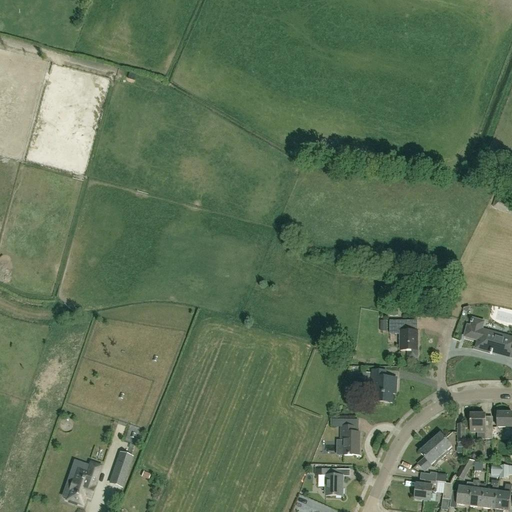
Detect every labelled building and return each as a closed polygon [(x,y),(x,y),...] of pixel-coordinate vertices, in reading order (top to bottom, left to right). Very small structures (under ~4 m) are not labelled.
[(510,214),(511,207),(511,200),(496,195),(492,207),(493,208),(494,208),(510,214)] [(304,248),(314,248),(314,234),(304,234),(304,248)] [(467,329),(464,337),(478,341),(475,350),(492,355),(492,353),(511,358),(511,338),(482,330),(484,322),(474,319),(473,319),(473,320),(472,320),(471,323),(472,323),(471,327),(470,330),(467,329)] [(417,357),(417,351),(417,331),(407,331),(407,322),(391,322),(390,335),(400,335),(400,351),(408,351),(408,357),(409,358),(411,359),(414,359),(416,358),(417,357)] [(396,390),(397,379),(385,379),(386,372),(373,371),(372,384),(375,384),(374,403),(393,404),(393,390),(396,390)] [(511,441),(511,414),(498,414),(498,427),(498,429),(506,429),(506,437),(511,437),(511,441)] [(478,440),(485,441),(492,441),(492,429),(485,429),(486,416),(482,416),(471,415),(471,434),(479,434),(478,440)] [(359,457),(360,433),(355,433),(355,427),(341,427),(341,441),(344,441),(344,457),(359,457)] [(440,435),(430,444),(443,459),(448,454),(447,453),(452,448),(440,435)] [(443,459),(430,444),(419,454),(425,460),(418,466),(424,473),(435,463),(437,464),(443,459)] [(121,454),(114,472),(125,476),(131,458),(121,454)] [(472,467),(475,467),(475,463),(475,461),(466,461),(456,477),(463,481),(472,467)] [(66,486),(63,497),(67,498),(67,500),(69,501),(68,503),(76,506),(77,504),(82,506),(85,497),(87,497),(88,492),(92,493),(101,467),(90,463),(87,472),(77,469),(71,487),(66,486)] [(475,467),(475,472),(480,472),(483,472),(483,463),(475,463),(475,467)] [(492,477),(500,477),(501,477),(501,467),(492,466),(492,472),(492,477)] [(509,467),(501,467),(501,477),(500,477),(500,479),(509,480),(509,467)] [(315,476),(322,476),(326,476),(325,496),(342,497),(343,476),(337,476),(337,470),(315,470),(315,476)] [(421,474),(420,481),(431,482),(436,483),(437,474),(430,474),(430,476),(421,474)] [(485,491),(483,509),(495,511),(496,511),(498,493),(499,482),(492,481),(491,486),(493,486),(492,492),(485,491)] [(431,494),(437,495),(438,483),(436,483),(431,482),(431,487),(416,485),(415,500),(430,502),(431,494)] [(452,491),(451,501),(457,502),(457,506),(470,508),(473,489),(474,484),(467,483),(467,488),(459,487),(459,492),(452,491)] [(450,500),(452,485),(445,484),(443,499),(450,500)] [(473,489),(470,508),(483,509),(485,491),(486,485),(480,484),(479,490),(473,489)] [(495,511),(503,511),(504,511),(508,511),(511,494),(511,486),(506,486),(505,494),(498,493),(496,511),(495,511)]
